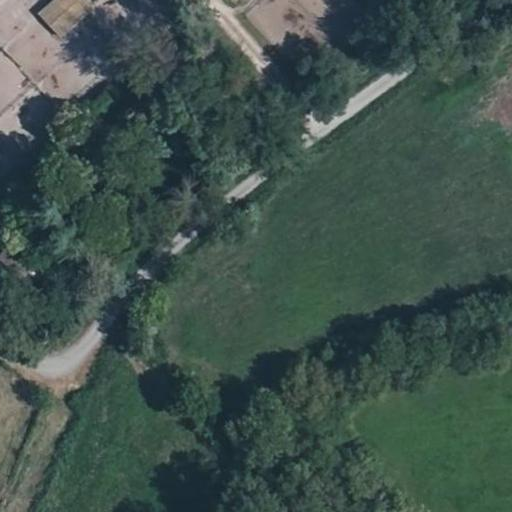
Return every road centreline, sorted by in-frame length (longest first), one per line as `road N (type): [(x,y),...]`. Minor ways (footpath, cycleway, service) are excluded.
road 1 (unclassified): [(490,0),(131,282),(66,372),(38,372),(0,340)]
road 2 (unknown): [(337,121),(214,0)]
